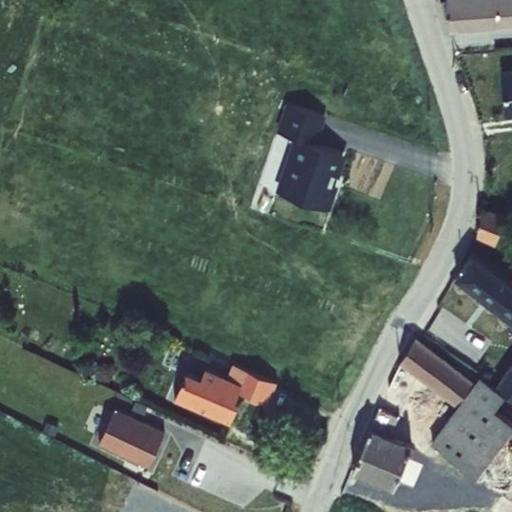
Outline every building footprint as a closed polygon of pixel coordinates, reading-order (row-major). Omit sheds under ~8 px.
[(511,0),(448,0),(452,35),(511,29),(511,0)] [(510,121),(511,120),(511,77),(503,80),(510,121)] [(284,203),(333,219),(341,195),(332,192),(338,174),(342,175),(346,163),(320,154),(329,126),(294,114),(284,142),(303,149),(284,203)] [(483,243),(503,250),(511,226),(511,221),(487,213),(483,243)] [(426,335),(511,398),(511,287),(474,259),(456,284),(511,325),(511,370),(441,317),(426,335)] [(405,369),(385,412),(401,424),(420,382),(450,404),(468,381),(420,343),(401,366),(405,369)] [(275,414),(284,392),(241,374),(235,388),(212,378),(208,388),(194,382),(182,409),(238,433),(247,410),(243,409),(246,401),(275,414)] [(425,442),(483,487),(511,448),(511,426),(485,406),(495,393),(475,377),(425,442)] [(417,453),(393,441),(401,424),(385,412),(356,475),(398,494),(417,453)] [(124,418),(108,452),(158,475),(174,441),(124,418)] [(511,448),(483,487),(489,492),(511,510),(511,448)] [(511,511),(511,510),(489,492),(473,511),(511,511)]
